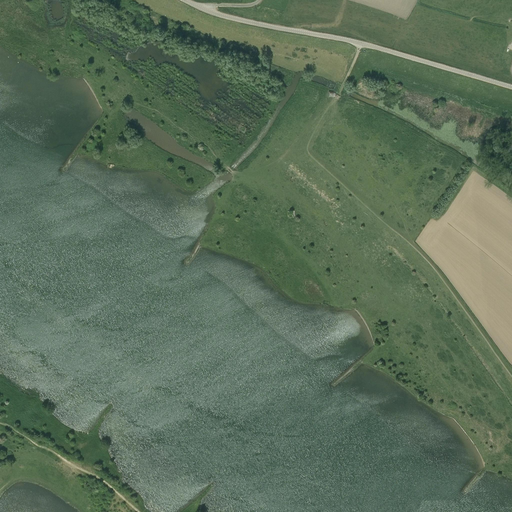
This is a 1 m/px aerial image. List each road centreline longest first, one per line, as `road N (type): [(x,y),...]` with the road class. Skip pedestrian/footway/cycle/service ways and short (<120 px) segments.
road 1 (unclassified): [(511,87),(184,0)]
road 2 (track): [(0,422),(104,482),(138,511)]
